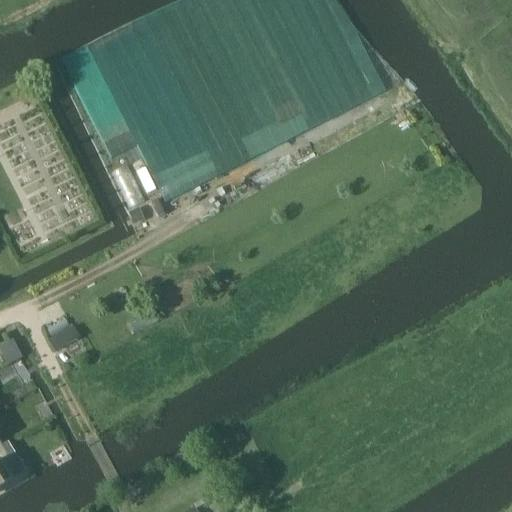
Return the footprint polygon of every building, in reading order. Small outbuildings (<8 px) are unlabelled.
[(196,121),(188,124),(187,148),(196,174),(246,158),(236,127),(236,117),(226,117),(226,122),(215,88),(214,118),(209,102),(205,102),(191,106),(196,121)] [(137,209),(128,213),(133,224),(142,220),(137,209)] [(55,353),(80,340),(74,329),(50,342),(55,353)] [(16,337),(1,342),(7,360),(22,356),(16,337)] [(0,445),(0,485),(11,479),(0,461),(0,460),(7,456),(0,445)]
